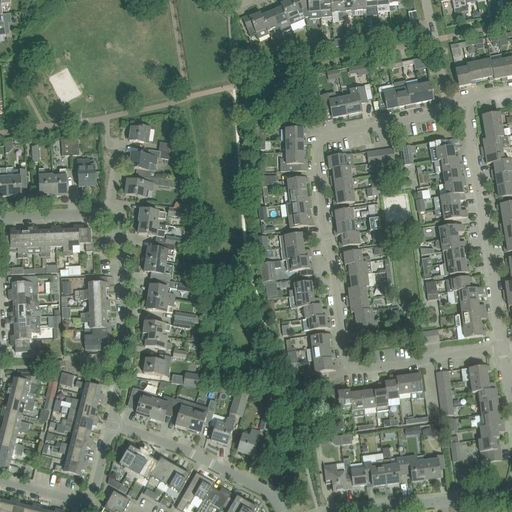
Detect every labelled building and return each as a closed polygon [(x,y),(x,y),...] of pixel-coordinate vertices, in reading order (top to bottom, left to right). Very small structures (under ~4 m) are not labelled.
[(0,0),(0,15),(0,16),(3,16),(1,5),(11,4),(10,0),(0,0)] [(280,5),(282,8),(287,21),(287,20),(288,23),(290,26),(304,20),(304,18),(302,12),(299,0),(286,0),(287,2),(280,5)] [(299,0),(302,12),(304,18),(308,17),(309,19),(321,18),(318,0),(299,0)] [(318,0),(321,18),(332,17),(331,14),(331,11),(330,0),(318,0)] [(341,0),(330,0),(331,11),(331,14),(337,14),(338,22),(344,22),(343,13),(341,0)] [(353,0),(341,0),(343,13),(354,12),(353,0)] [(364,0),(353,0),(354,12),(366,11),(366,8),(365,8),(364,0)] [(364,0),(365,8),(366,8),(366,11),(366,15),(377,14),(376,0),(364,0)] [(387,0),(376,0),(377,14),(389,13),(389,10),(388,4),(388,5),(387,0)] [(387,0),(388,5),(388,4),(389,10),(392,10),(393,9),(392,4),(400,3),(399,2),(406,1),(405,0),(387,0)] [(454,10),(460,8),(458,0),(439,0),(440,3),(452,0),(454,10)] [(458,0),(460,8),(462,18),(464,18),(464,16),(469,15),(467,7),(465,0),(458,0)] [(486,0),(489,8),(496,7),(495,1),(494,0),(486,0)] [(282,8),(271,12),(278,28),(281,34),(291,29),(290,26),(288,23),(287,20),(287,21),(282,8)] [(271,12),(261,17),(266,29),(267,32),(273,30),(276,37),(281,35),(278,28),(271,12)] [(261,17),(260,14),(253,17),(252,15),(242,19),(250,36),(256,34),(258,39),(268,35),(267,32),(266,29),(261,17)] [(406,34),(419,31),(418,23),(404,26),(406,34)] [(378,29),(379,34),(380,39),(391,37),(390,29),(390,27),(378,29)] [(367,34),(368,36),(368,41),(380,39),(379,34),(372,35),(372,33),(367,34)] [(251,55),(253,60),(255,65),(261,62),(257,52),(251,55)] [(511,58),(502,61),(506,78),(511,76),(511,58)] [(401,60),(389,62),(390,70),(399,68),(398,64),(401,63),(401,60)] [(490,60),(478,63),(482,80),(488,78),(489,82),(494,81),(490,63),(491,63),(490,60)] [(502,61),(491,63),(490,63),(494,81),(501,79),(501,82),(507,81),(506,78),(502,61)] [(390,70),(389,62),(374,66),(376,73),(390,70)] [(466,65),(467,68),(470,85),(475,84),(475,81),(482,80),(478,63),(466,65)] [(349,75),(357,74),(358,76),(367,75),(365,67),(365,65),(355,67),(353,67),(348,68),(349,75)] [(467,68),(455,71),(458,88),(470,85),(467,68)] [(430,84),(418,86),(422,104),(428,102),(429,105),(434,104),(430,84)] [(398,108),(395,91),(393,85),(379,88),(378,90),(380,102),(378,102),(380,115),(392,113),(391,110),(398,108)] [(418,86),(406,89),(410,109),(416,108),(415,105),(422,104),(418,86)] [(360,105),(368,104),(365,90),(364,87),(349,90),(350,97),(343,99),(347,116),(361,113),(360,105)] [(406,89),(395,91),(398,108),(405,107),(406,110),(410,109),(406,89)] [(330,111),(332,119),(347,116),(343,99),(336,100),(335,93),(319,97),(323,113),(330,111)] [(482,116),(484,129),(501,126),(499,114),(482,116)] [(482,136),(482,141),(500,138),(503,138),(501,126),(484,129),(485,135),(482,136)] [(131,128),(129,142),(148,145),(150,129),(138,127),(138,130),(131,128)] [(281,142),(285,142),(303,141),(303,135),(306,134),(306,129),(285,130),(285,131),(281,131),(281,142)] [(71,157),(70,136),(61,138),(62,157),(71,157)] [(78,136),(70,136),(71,157),(79,156),(78,136)] [(480,148),(481,153),(502,150),(500,138),(482,141),(484,148),(480,148)] [(285,142),(286,154),(303,153),(303,147),(306,146),(306,141),(303,141),(285,142)] [(160,152),(176,155),(174,145),(159,143),(158,152),(160,152)] [(437,162),(441,161),(455,159),(454,152),(457,152),(456,146),(435,150),(437,162)] [(400,148),(401,155),(403,167),(413,165),(410,147),(400,148)] [(393,149),(387,150),(388,162),(395,161),(393,149)] [(486,165),(493,164),(504,162),(504,161),(502,150),(481,153),(482,158),(485,158),(486,165)] [(374,152),(375,159),(376,164),(382,163),(380,151),(374,152)] [(176,155),(160,152),(159,159),(177,162),(176,155)] [(303,153),(286,154),(286,160),(280,160),(280,173),(295,172),(307,172),(307,160),(303,160),(303,153)] [(129,169),(147,172),(149,164),(155,165),(156,158),(131,154),(129,169)] [(329,171),(332,170),(346,168),(345,156),(327,158),(329,171)] [(441,161),(442,173),(460,170),(460,171),(463,170),(462,165),(459,165),(458,158),(455,159),(441,161)] [(491,171),(491,176),(511,173),(510,160),(504,161),(504,162),(493,164),(494,170),(491,171)] [(77,162),(78,188),(95,187),(94,165),(89,165),(88,162),(77,162)] [(330,177),(330,182),(351,180),(349,167),(346,168),(332,170),(333,177),(330,177)] [(53,196),(52,178),(52,176),(45,177),(44,170),(38,170),(39,196),(53,196)] [(442,173),(444,185),(465,182),(464,177),(461,177),(460,171),(460,170),(442,173)] [(13,178),(7,178),(8,198),(21,197),(20,185),(26,184),(26,171),(16,171),(13,171),(13,178)] [(52,178),(53,196),(54,197),(67,197),(66,171),(59,171),(59,178),(52,178)] [(495,180),(497,187),(511,184),(511,172),(511,173),(491,176),(492,181),(495,180)] [(261,178),(263,197),(268,196),(267,188),(266,188),(266,185),(273,185),(272,183),(278,182),(277,177),(261,178)] [(289,193),(306,191),(305,184),(308,184),(307,178),(287,181),(288,188),(283,188),(283,194),(289,193)] [(158,187),(175,189),(176,182),(160,180),(158,187)] [(334,187),(335,194),(353,191),(351,180),(330,182),(331,187),(334,187)] [(366,189),(366,190),(376,188),(375,180),(370,181),(371,188),(366,189)] [(127,181),(125,196),(147,199),(148,192),(151,192),(153,185),(127,181)] [(438,186),(440,197),(446,196),(446,197),(464,194),(463,187),(466,187),(465,182),(444,185),(438,186)] [(511,184),(497,187),(498,194),(494,195),(495,200),(511,197),(511,184)] [(376,188),(366,190),(367,198),(372,197),(377,197),(376,188)] [(289,193),(290,205),(310,202),(310,198),(306,198),(306,191),(289,193)] [(353,191),(335,194),(336,200),(333,201),(334,206),(354,204),(353,191)] [(440,197),(442,210),(459,207),(458,202),(465,201),(464,194),(446,197),(446,196),(440,197)] [(418,201),(416,202),(417,214),(425,213),(423,200),(418,201)] [(310,215),(310,214),(310,210),(311,209),(310,202),(290,205),(287,205),(288,218),(310,215)] [(500,211),(501,217),(511,215),(511,203),(496,206),(497,211),(500,211)] [(459,207),(442,210),(444,222),(468,218),(466,211),(460,212),(459,207)] [(167,217),(184,219),(185,211),(169,208),(167,217)] [(138,223),(140,223),(158,225),(157,225),(157,220),(165,221),(166,214),(140,210),(138,223)] [(335,218),(336,224),(353,222),(352,210),(331,213),(332,218),(335,218)] [(290,230),(313,227),(313,220),(311,220),(310,215),(288,218),(290,230)] [(499,225),(500,230),(511,227),(511,215),(501,217),(503,224),(499,225)] [(381,231),(380,219),(375,219),(368,220),(369,232),(381,231)] [(334,237),(341,236),(355,234),(353,222),(336,224),(337,231),(334,232),(334,237)] [(140,223),(138,235),(164,239),(165,227),(158,225),(140,223)] [(438,229),(440,241),(458,238),(457,233),(463,232),(462,225),(438,229)] [(83,226),(78,227),(79,245),(85,245),(86,253),(93,253),(93,244),(91,244),(90,230),(83,230),(83,226)] [(261,227),(261,230),(262,235),(274,233),(274,229),(266,230),(265,226),(261,227)] [(60,227),(55,228),(56,248),(63,248),(63,257),(68,257),(67,231),(61,231),(60,227)] [(73,231),(67,231),(68,257),(73,257),(72,247),(79,247),(79,245),(78,227),(73,227),(73,231)] [(504,234),(505,241),(511,239),(511,227),(500,230),(501,235),(504,234)] [(45,258),(44,232),(38,232),(37,228),(33,229),(33,249),(40,249),(40,258),(45,258)] [(50,232),(44,232),(45,258),(45,264),(50,264),(50,258),(49,248),(56,248),(55,228),(50,228),(50,232)] [(22,259),(21,233),(15,233),(15,229),(9,230),(10,250),(17,250),(18,262),(22,262),(23,262),(22,259)] [(33,249),(33,229),(27,229),(28,233),(21,233),(22,259),(27,259),(27,249),(33,249)] [(279,237),(281,249),(303,246),(302,241),(309,241),(308,233),(279,237)] [(341,236),(342,243),(338,243),(339,248),(360,246),(358,233),(355,234),(341,236)] [(180,247),(181,239),(166,237),(166,239),(165,245),(174,247),(174,246),(180,247)] [(266,237),(256,239),(258,252),(268,251),(266,237)] [(442,253),(446,253),(445,252),(466,249),(465,242),(458,243),(458,238),(440,241),(442,253)] [(511,239),(505,241),(506,248),(503,248),(504,254),(511,252),(511,239)] [(172,257),(174,247),(165,245),(161,244),(161,245),(160,250),(147,248),(146,261),(166,264),(167,257),(172,257)] [(280,249),(282,261),(308,258),(311,258),(310,251),(304,252),(303,246),(281,249),(280,249)] [(445,252),(446,253),(447,264),(465,261),(463,255),(467,254),(466,249),(445,252)] [(344,259),(345,266),(362,264),(365,263),(370,263),(369,257),(361,258),(360,252),(340,254),(341,260),(344,259)] [(308,258),(282,261),(286,261),(287,271),(289,272),(300,271),(300,278),(313,276),(312,264),(309,265),(308,258)] [(156,281),(158,281),(169,283),(171,270),(165,269),(166,264),(146,261),(144,273),(156,275),(156,281)] [(465,261),(447,264),(449,276),(470,273),(469,268),(466,268),(465,261)] [(69,276),(68,267),(68,263),(65,264),(65,270),(59,271),(59,274),(60,277),(68,276),(69,276)] [(259,265),(262,283),(276,281),(273,263),(259,265)] [(349,271),(349,278),(367,275),(365,263),(362,264),(345,266),(345,271),(349,271)] [(46,269),(45,269),(45,274),(57,274),(56,266),(46,266),(46,269)] [(79,266),(68,267),(69,276),(80,276),(80,273),(79,266)] [(347,285),(348,290),(365,288),(368,288),(367,275),(349,278),(350,284),(347,285)] [(8,292),(9,297),(29,296),(29,295),(38,294),(38,289),(38,277),(23,278),(22,278),(23,284),(12,285),(12,291),(8,292)] [(447,293),(453,293),(458,292),(469,290),(468,283),(472,283),(471,278),(446,281),(447,293)] [(150,286),(148,298),(173,302),(174,296),(169,296),(170,289),(178,290),(177,292),(196,294),(197,287),(169,283),(158,281),(157,287),(150,286)] [(61,283),(62,294),(70,294),(69,282),(61,283)] [(288,292),(289,298),(313,295),(312,288),(315,288),(314,282),(294,285),(294,291),(288,292)] [(503,291),(503,296),(511,294),(511,282),(508,283),(505,283),(506,291),(503,291)] [(79,292),(79,296),(105,295),(105,289),(109,289),(108,283),(88,284),(88,291),(79,292)] [(425,284),(427,296),(437,295),(435,283),(425,284)] [(265,287),(267,301),(282,299),(281,292),(277,292),(276,286),(265,287)] [(345,297),(346,302),(367,300),(365,288),(348,290),(349,297),(345,297)] [(455,304),(460,304),(477,301),(477,296),(483,296),(482,288),(469,290),(458,292),(453,293),(455,304)] [(507,301),(508,308),(511,306),(511,294),(503,296),(504,301),(507,301)] [(89,301),(89,307),(109,307),(109,302),(105,302),(105,295),(79,296),(79,301),(89,301)] [(297,310),(303,309),(303,308),(321,306),(320,299),(313,300),(313,295),(289,298),(290,310),(297,309),(297,310)] [(13,301),(13,308),(39,307),(39,302),(29,302),(29,296),(9,297),(9,302),(13,301)] [(173,302),(148,298),(146,311),(166,313),(167,307),(172,308),(173,302)] [(351,314),(354,314),(354,313),(368,311),(367,300),(346,302),(347,307),(350,307),(351,314)] [(460,304),(462,315),(485,312),(484,306),(478,306),(477,301),(460,304)] [(35,318),(35,312),(40,311),(43,308),(43,306),(39,307),(13,308),(13,314),(9,314),(10,319),(35,318)] [(305,320),(308,320),(308,319),(325,317),(325,318),(329,317),(328,310),(321,311),(321,306),(303,308),(303,309),(305,320)] [(80,314),(80,319),(106,318),(106,312),(110,312),(109,307),(89,307),(89,314),(80,314)] [(61,319),(69,318),(69,309),(61,309),(61,319)] [(352,326),(359,325),(373,323),(372,311),(368,311),(354,313),(354,314),(355,320),(352,321),(352,326)] [(458,328),(463,327),(480,325),(480,320),(486,319),(485,312),(462,315),(457,316),(455,318),(456,327),(458,328)] [(175,313),(174,321),(191,323),(195,324),(196,316),(175,313)] [(52,318),(53,329),(60,329),(59,317),(54,317),(51,317),(51,318),(52,318)] [(326,324),(325,318),(325,317),(308,319),(308,320),(309,332),(330,329),(329,324),(326,324)] [(14,324),(14,331),(40,329),(39,318),(35,318),(10,319),(10,324),(14,324)] [(90,324),(90,330),(110,329),(110,324),(106,324),(106,318),(80,319),(80,324),(90,324)] [(191,323),(174,321),(173,328),(190,330),(191,323)] [(144,322),(143,335),(163,338),(163,337),(164,332),(168,332),(169,326),(144,322)] [(359,325),(360,332),(357,332),(357,337),(378,335),(376,322),(373,323),(359,325)] [(480,325),(463,327),(465,340),(485,337),(485,332),(481,332),(480,325)] [(10,337),(11,342),(29,341),(29,342),(31,342),(31,335),(40,334),(40,329),(14,331),(14,337),(10,337)] [(107,341),(107,335),(111,334),(110,329),(90,330),(84,331),(84,337),(84,344),(85,352),(107,351),(107,341)] [(437,331),(431,332),(433,344),(439,343),(437,331)] [(427,345),(425,333),(419,334),(420,345),(427,345)] [(163,338),(143,335),(142,341),(146,342),(145,348),(170,351),(171,345),(166,345),(167,338),(163,337),(163,338)] [(310,338),(312,350),(329,348),(328,341),(332,340),(331,335),(310,338)] [(29,341),(11,342),(11,347),(15,347),(15,354),(29,353),(29,355),(38,355),(37,348),(29,348),(29,342),(29,341)] [(285,341),(287,353),(296,352),(295,348),(291,349),(289,341),(285,341)] [(312,350),(314,362),(331,360),(334,359),(333,354),(330,354),(329,348),(312,350)] [(172,358),(185,360),(186,353),(173,351),(172,358)] [(287,353),(289,365),(297,364),(296,352),(287,353)] [(143,374),(163,377),(165,363),(169,364),(170,358),(159,356),(158,362),(145,360),(143,360),(142,368),(144,369),(143,374)] [(331,360),(314,362),(315,374),(336,371),(335,366),(332,366),(331,360)] [(297,364),(289,365),(290,373),(290,378),(298,377),(297,364)] [(469,369),(470,382),(488,379),(487,372),(490,372),(489,367),(469,369)] [(415,376),(408,377),(410,394),(411,401),(423,399),(420,372),(414,373),(415,376)] [(436,374),(437,380),(449,379),(448,372),(436,374)] [(35,384),(37,374),(21,374),(21,381),(14,379),(13,386),(8,385),(7,389),(27,394),(34,396),(35,390),(38,391),(39,391),(40,390),(41,389),(41,386),(40,386),(35,384)] [(59,385),(66,386),(68,375),(61,374),(59,385)] [(184,377),(183,386),(198,388),(200,377),(185,375),(184,377)] [(388,383),(385,384),(387,401),(388,407),(399,405),(398,399),(399,399),(399,395),(396,375),(389,376),(390,383),(388,383)] [(401,375),(396,375),(399,395),(410,394),(408,377),(401,378),(401,375)] [(478,393),(496,391),(495,383),(488,384),(488,379),(470,382),(472,394),(478,393)] [(84,390),(83,396),(103,401),(104,396),(100,395),(101,388),(76,382),(75,388),(84,390)] [(376,391),(373,392),(375,408),(376,412),(388,411),(388,407),(387,401),(385,384),(378,384),(378,391),(376,391)] [(10,395),(9,402),(36,408),(37,403),(26,400),(27,394),(7,389),(6,394),(10,395)] [(351,408),(349,391),(342,392),(342,389),(330,391),(332,404),(339,403),(340,417),(352,415),(352,412),(351,408)] [(361,390),(361,393),(363,410),(375,408),(373,392),(367,392),(366,389),(361,390)] [(136,415),(149,419),(155,401),(156,396),(136,390),(133,401),(135,402),(134,405),(139,406),(136,415)] [(352,391),(349,391),(351,408),(352,412),(363,410),(361,393),(355,394),(354,391),(352,391)] [(478,393),(480,404),(500,402),(500,397),(496,397),(496,391),(478,393)] [(211,442),(227,446),(234,421),(235,417),(242,419),(248,396),(236,393),(228,419),(227,419),(225,426),(217,423),(211,442)] [(72,400),(71,405),(96,411),(97,404),(101,405),(103,401),(83,396),(81,402),(72,400)] [(166,412),(172,414),(176,401),(164,397),(162,404),(155,401),(149,419),(163,423),(166,412)] [(259,430),(267,432),(271,417),(276,401),(267,398),(264,409),(266,410),(264,415),(259,430)] [(187,431),(188,431),(194,411),(187,409),(188,405),(183,404),(183,403),(176,401),(172,414),(171,417),(173,413),(178,415),(175,427),(176,427),(187,430),(187,431)] [(3,407),(2,412),(22,416),(23,410),(32,413),(32,412),(35,413),(36,408),(9,402),(7,408),(3,407)] [(480,404),(481,416),(499,414),(498,407),(501,407),(500,402),(480,404)] [(79,412),(77,418),(97,423),(98,418),(94,417),(96,411),(71,405),(70,410),(79,412)] [(453,410),(441,411),(442,418),(454,416),(453,410)] [(194,411),(188,431),(189,430),(200,434),(200,435),(204,423),(210,424),(209,428),(209,429),(214,413),(207,411),(206,415),(194,411)] [(5,417),(3,424),(28,430),(33,431),(34,426),(29,425),(20,422),(22,416),(2,412),(1,416),(5,417)] [(480,428),(480,429),(503,426),(503,421),(500,421),(499,414),(481,416),(481,417),(475,418),(476,429),(480,428)] [(67,422),(65,427),(90,433),(92,426),(96,427),(97,423),(77,418),(76,424),(67,422)] [(0,429),(0,434),(16,439),(18,433),(27,435),(28,430),(3,424),(2,430),(0,429)] [(480,429),(481,440),(481,441),(495,439),(499,439),(498,433),(504,432),(503,426),(480,429)] [(73,434),(72,440),(92,445),(93,440),(89,439),(90,433),(65,427),(64,432),(73,434)] [(421,431),(423,438),(432,435),(430,428),(421,431)] [(237,452),(253,457),(260,434),(252,431),(249,438),(242,436),(237,452)] [(0,446),(23,452),(32,454),(33,450),(24,448),(24,447),(15,445),(16,439),(0,434),(0,446)] [(339,437),(340,446),(351,445),(350,435),(339,437)] [(481,441),(481,440),(478,441),(479,453),(485,452),(487,463),(502,461),(499,445),(496,446),(495,439),(481,441)] [(61,444),(60,449),(85,455),(86,449),(91,449),(92,445),(72,440),(70,446),(61,444)] [(129,472),(139,453),(140,453),(135,450),(136,448),(128,443),(120,456),(124,458),(120,464),(119,466),(128,471),(129,472)] [(451,444),(453,463),(461,462),(459,443),(451,444)] [(0,458),(11,461),(12,455),(21,457),(23,452),(0,446),(0,458)] [(68,456),(66,462),(86,467),(87,462),(83,461),(85,455),(60,449),(59,454),(68,456)] [(138,477),(149,458),(140,453),(139,453),(129,472),(128,471),(127,473),(138,479),(139,477),(138,477)] [(437,461),(424,463),(426,481),(440,479),(439,471),(445,470),(443,456),(436,457),(437,461)] [(416,457),(403,459),(405,472),(411,472),(412,482),(426,481),(424,463),(417,463),(416,457)] [(11,461),(0,458),(0,470),(17,474),(19,469),(9,467),(11,461)] [(150,478),(158,464),(158,463),(149,458),(138,477),(139,477),(148,483),(151,478),(150,478)] [(159,483),(170,465),(160,459),(158,463),(158,464),(150,478),(151,478),(159,483)] [(343,460),(345,472),(347,487),(352,486),(352,488),(366,486),(365,480),(364,470),(351,472),(351,468),(350,468),(349,459),(343,460)] [(390,461),(383,462),(386,486),(400,484),(399,476),(405,475),(405,472),(403,459),(397,460),(398,466),(391,467),(390,461)] [(86,467),(66,462),(65,468),(56,466),(54,471),(79,477),(81,471),(85,472),(86,467)] [(386,486),(383,462),(371,463),(370,462),(363,463),(364,470),(365,480),(371,479),(372,487),(386,486)] [(169,489),(179,471),(180,470),(170,465),(159,483),(169,489)] [(347,487),(345,472),(337,473),(336,465),(323,467),(325,483),(331,482),(333,492),(347,491),(347,487)] [(179,471),(169,489),(179,494),(190,476),(180,470),(179,471)] [(203,503),(211,488),(212,488),(214,484),(204,479),(202,483),(194,478),(175,510),(179,511),(182,511),(187,504),(190,506),(194,498),(202,503),(203,503)] [(125,495),(128,490),(121,486),(118,491),(125,495)] [(196,511),(207,511),(211,507),(219,511),(220,511),(223,509),(222,508),(228,498),(229,498),(231,494),(221,488),(219,493),(212,488),(211,488),(203,503),(202,503),(196,511)] [(153,494),(147,490),(144,495),(150,499),(153,494)] [(108,511),(124,511),(130,502),(113,493),(104,509),(108,511)] [(241,511),(246,503),(236,497),(234,501),(229,498),(228,498),(222,508),(223,509),(228,511),(227,511),(241,511)] [(12,511),(16,500),(11,499),(10,503),(3,502),(0,511),(12,511)] [(170,502),(163,499),(160,504),(167,508),(170,502)] [(19,505),(20,501),(16,500),(12,511),(24,511),(26,507),(19,505)] [(241,511),(256,511),(259,507),(252,503),(251,505),(247,503),(246,503),(241,511)]
